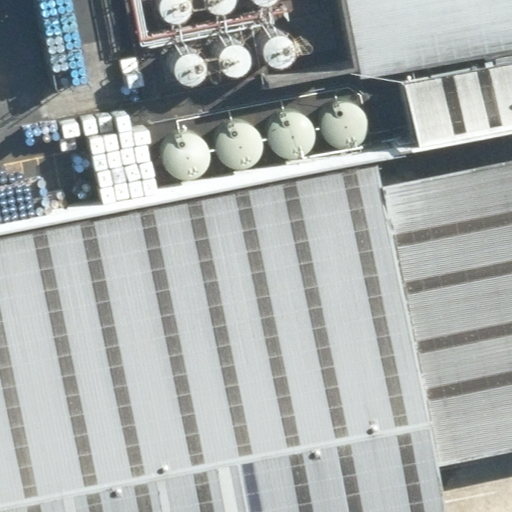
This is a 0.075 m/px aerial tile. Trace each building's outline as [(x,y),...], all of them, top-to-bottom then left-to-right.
[(183,14),(186,8),(188,2),(187,0),(154,0),(154,2),(156,8),(159,13),(164,17),(171,18),(177,17),(183,14)] [(228,5),(231,0),(201,0),(205,4),(210,8),(216,9),(223,8),(228,5)] [(282,55),(286,50),(287,43),(286,37),(283,32),(277,28),(271,27),(265,28),(259,31),(256,36),(254,43),(255,49),(259,55),(264,58),(271,60),(277,58),(282,55)] [(238,62),(241,57),(243,51),(242,44),(238,39),(233,35),(226,34),(220,35),(215,39),(211,44),(210,50),(211,56),(214,62),(219,66),(226,67),(232,66),(238,62)] [(192,71),(196,66),(197,60),(196,53),(192,48),(187,44),(181,43),(174,44),(169,47),(165,53),(164,59),(165,65),(168,71),(174,75),(180,76),(186,75),(192,71)] [(511,52),(394,76),(405,135),(511,114),(511,52)] [(87,141),(97,193),(363,143),(353,91),(87,141)] [(436,511),(364,146),(0,216),(0,511),(436,511)]
